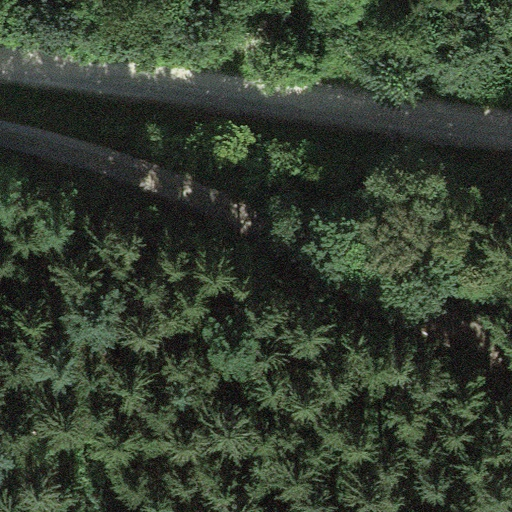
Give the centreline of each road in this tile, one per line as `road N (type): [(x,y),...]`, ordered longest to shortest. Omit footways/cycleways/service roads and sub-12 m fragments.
road 1 (track): [(0,136),(101,164),(271,233),(511,348)]
road 2 (track): [(0,67),(511,126)]
